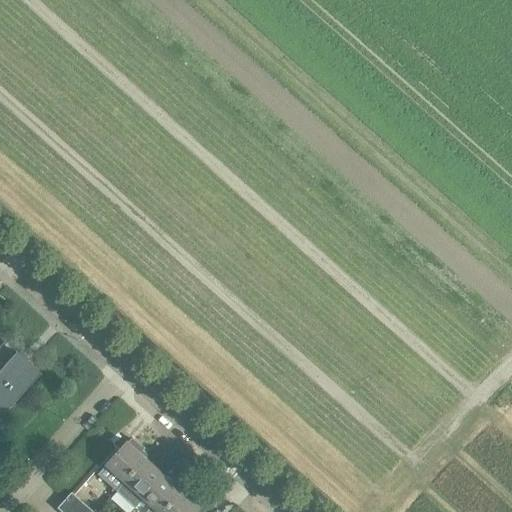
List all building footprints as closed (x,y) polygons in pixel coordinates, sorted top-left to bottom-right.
[(0,418),(3,416),(40,374),(16,352),(3,367),(0,364),(0,418)] [(107,465),(117,474),(108,483),(117,491),(147,457),(128,440),(107,465)] [(165,474),(147,457),(117,491),(135,507),(165,474)] [(163,511),(183,490),(165,474),(135,507),(136,508),(144,498),(152,506),(147,511),(163,511)] [(197,511),(202,507),(183,490),(163,511),(197,511)] [(66,498),(58,507),(63,511),(95,511),(72,492),(66,498)]
